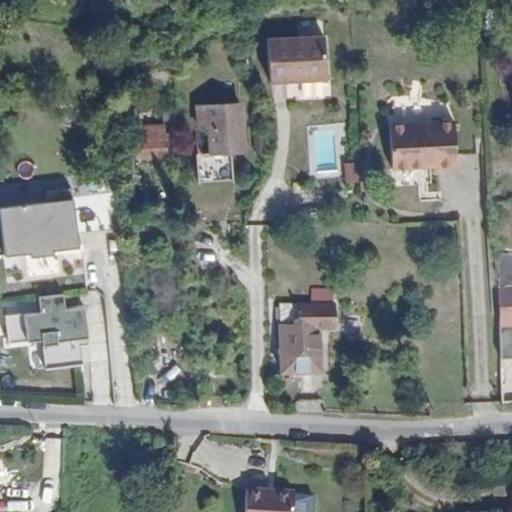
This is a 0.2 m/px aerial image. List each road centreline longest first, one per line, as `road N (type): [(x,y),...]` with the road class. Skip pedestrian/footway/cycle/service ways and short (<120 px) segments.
road 1 (residential): [(0,415),(397,431),(511,422)]
road 2 (unknown): [(252,426),(255,223),(278,181),(274,97)]
